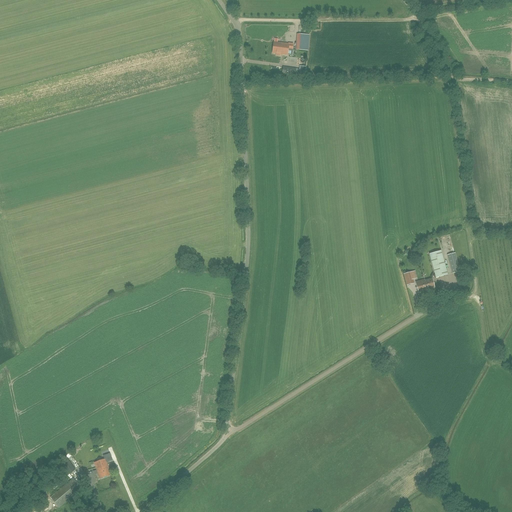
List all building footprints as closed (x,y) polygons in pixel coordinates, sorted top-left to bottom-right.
[(298,50),(308,50),(309,36),(298,35),(298,50)] [(288,44),(278,43),(278,39),(275,38),(274,42),(272,53),(287,55),(288,50),(292,50),(293,44),(289,44),(288,44)] [(447,275),(441,251),(429,254),(436,278),(447,275)] [(407,285),(414,283),(411,272),(404,274),(407,285)] [(424,280),(427,290),(429,289),(429,290),(435,289),(432,279),(425,281),(424,280)] [(418,292),(427,290),(424,280),(416,283),(418,292)] [(69,475),(76,470),(68,459),(61,463),(69,475)] [(111,475),(108,466),(105,459),(94,463),(100,479),(111,475)] [(59,508),(82,488),(73,478),(50,497),(59,508)] [(43,509),(48,505),(44,500),(39,504),(43,509)]
